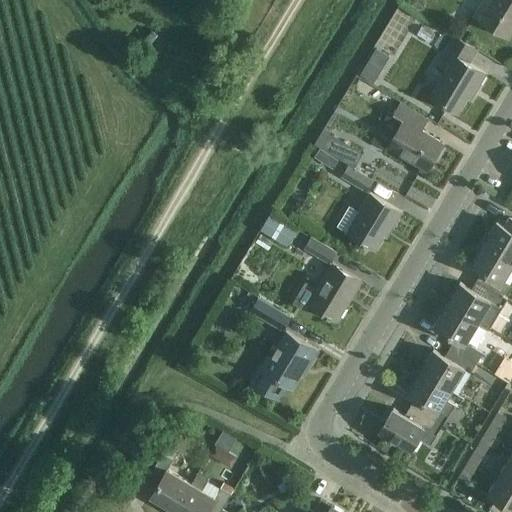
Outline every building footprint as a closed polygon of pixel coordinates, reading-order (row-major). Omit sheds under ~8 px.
[(511,0),(480,0),(471,15),(503,35),(511,20),(511,0)] [(438,57),(448,63),(428,95),(455,111),(471,85),(475,87),(485,69),(468,59),(474,49),(451,35),(438,57)] [(366,63),(359,75),(373,83),(379,71),(366,63)] [(386,146),(420,166),(416,174),(421,177),(441,143),(418,130),(425,120),(399,104),(392,115),(401,120),(386,146)] [(322,128),(314,143),(352,165),(360,150),(322,128)] [(317,150),(311,160),(317,164),(323,162),(327,156),(317,150)] [(365,190),(371,180),(347,166),(341,176),(365,190)] [(368,193),(345,232),(374,249),(386,228),(390,228),(400,211),(368,193)] [(495,219),(482,241),(511,258),(511,219),(508,227),(495,219)] [(327,262),(334,251),(309,236),(302,247),(327,262)] [(511,258),(482,241),(469,262),(481,269),(476,278),(501,293),(507,283),(500,279),(511,259),(511,258)] [(359,280),(331,263),(316,288),(305,281),(293,302),(304,308),(308,303),(335,319),(359,280)] [(458,281),(446,302),(476,320),(476,319),(486,325),(505,295),(501,293),(476,278),(470,288),(458,281)] [(281,328),(289,316),(258,297),(250,310),(281,328)] [(446,302),(433,323),(454,336),(449,345),(474,360),(480,350),(463,340),(476,320),(446,302)] [(261,369),(265,371),(257,385),(278,398),(286,384),(290,386),(304,363),(307,365),(317,350),(285,330),(261,369)] [(432,349),(420,369),(449,387),(456,391),(474,360),(449,345),(443,355),(432,349)] [(480,350),(474,360),(481,364),(487,354),(480,350)] [(420,369),(407,390),(415,394),(409,404),(434,419),(439,422),(452,401),(443,396),(449,387),(420,369)] [(392,407),(379,428),(408,446),(415,434),(427,442),(439,422),(434,419),(409,404),(403,413),(392,407)] [(495,410),(489,421),(498,427),(505,415),(495,410)] [(488,444),(498,427),(489,421),(478,438),(488,444)] [(225,431),(217,445),(230,452),(238,439),(225,431)] [(380,433),(375,443),(386,449),(391,440),(380,433)] [(477,462),(488,444),(478,438),(467,456),(477,462)] [(174,459),(163,452),(147,478),(158,484),(151,494),(173,507),(189,481),(168,468),(174,459)] [(466,480),(477,462),(467,456),(457,474),(466,480)] [(511,458),(507,456),(497,474),(511,482),(511,458)] [(189,481),(173,507),(181,511),(219,511),(223,506),(231,493),(221,486),(220,487),(215,496),(202,488),(207,479),(197,473),(191,482),(189,481)] [(511,482),(497,474),(486,492),(511,508),(511,482)] [(343,511),(330,504),(325,511),(317,511),(302,503),(296,511),(343,511)]
